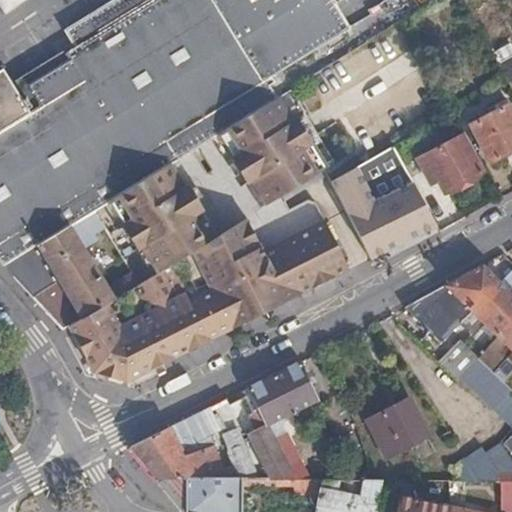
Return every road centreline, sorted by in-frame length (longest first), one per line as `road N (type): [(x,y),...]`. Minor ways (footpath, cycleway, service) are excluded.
road 1 (secondary): [(81,442),(511,219)]
road 2 (secondary): [(81,442),(0,300)]
